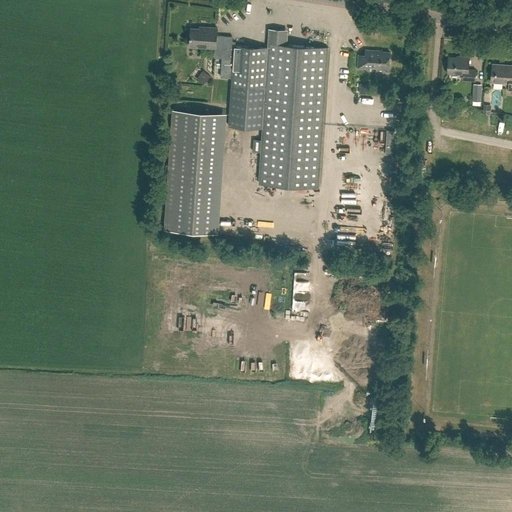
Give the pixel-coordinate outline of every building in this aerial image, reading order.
[(190,46),(215,48),(217,48),(217,36),(218,28),(208,27),(208,29),(191,28),(190,46)] [(217,48),(215,48),(215,57),(234,58),(229,125),(263,127),(262,139),(253,139),(252,151),(261,152),(259,183),(319,187),(329,47),(287,44),(288,30),(270,29),(268,47),(232,45),(232,37),(217,36),(217,48)] [(358,68),(366,68),(366,66),(376,67),(376,74),(389,75),(389,68),(390,52),(376,51),(376,50),(366,49),(366,55),(359,55),(358,68)] [(470,57),(461,56),(461,58),(449,57),(448,73),(463,74),(463,80),(475,80),(476,70),(469,69),(470,57)] [(511,64),(493,63),(492,82),(509,83),(509,91),(511,91),(511,64)] [(475,84),(475,105),(484,106),(485,84),(475,84)] [(227,113),(172,109),(164,229),(219,232),(227,113)] [(368,134),(370,142),(380,140),(379,132),(368,134)] [(338,361),(337,377),(346,377),(347,361),(338,361)]
